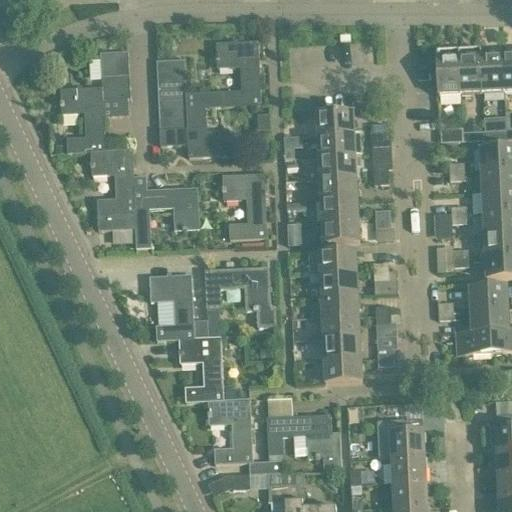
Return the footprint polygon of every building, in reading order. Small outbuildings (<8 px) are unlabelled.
[(223,96),(224,111),(261,110),(258,45),(238,46),(238,44),(234,44),(233,47),(216,47),(217,72),(240,71),(241,95),(223,96)] [(100,68),(128,67),(128,55),(100,56),(100,68)] [(511,95),(511,58),(502,59),(504,96),(511,95)] [(504,96),(502,59),(480,60),(482,97),(504,96)] [(482,97),(480,60),(459,61),(461,98),(482,97)] [(461,98),(459,61),(436,62),(438,99),(461,98)] [(157,77),(185,75),(185,64),(157,65),(157,77)] [(101,80),(129,79),(128,67),(100,68),(101,80)] [(185,75),(157,77),(158,88),(186,87),(185,75)] [(101,91),(129,90),(129,79),(101,80),(101,91)] [(158,99),(186,98),(186,87),(158,88),(158,99)] [(103,103),(127,102),(129,102),(129,90),(101,91),(81,92),(81,91),(78,91),(78,93),(60,93),(61,119),(84,118),(85,142),(67,142),(67,157),(91,157),(91,155),(105,154),(105,153),(103,120),(103,103)] [(186,98),(187,110),(188,122),(159,123),(160,149),(189,148),(189,162),(230,160),(229,135),(207,136),(206,112),(224,111),(223,96),(186,98)] [(187,110),(186,98),(158,99),(158,111),(187,110)] [(188,122),(187,110),(158,111),(159,123),(188,122)] [(317,139),(355,137),(354,115),(316,117),(317,139)] [(372,136),(387,136),(386,128),(371,129),(372,136)] [(463,146),(463,137),(463,132),(440,133),(441,147),(463,146)] [(507,144),(506,134),(484,135),(484,145),(507,144)] [(484,145),(484,135),(463,137),(463,146),(484,145)] [(387,136),(372,136),(372,146),(387,145),(387,136)] [(355,137),(317,139),(318,162),(356,160),(362,160),(361,137),(355,137)] [(482,175),(511,174),(511,151),(480,153),(482,175)] [(91,155),(91,157),(92,181),(115,180),(116,203),(97,204),(98,235),(135,233),(134,218),(135,218),(134,181),(133,152),(105,153),(105,154),(91,155)] [(319,183),(357,181),(356,160),(318,162),(319,183)] [(449,177),(464,176),(464,167),(449,168),(449,177)] [(374,180),(389,180),(388,171),(373,172),(374,180)] [(483,197),(511,195),(511,174),(482,175),(483,197)] [(464,176),(449,177),(450,185),(465,185),(464,176)] [(230,244),(267,242),(264,178),(222,180),(224,205),(246,204),(247,228),(229,229),(230,244)] [(389,180),(374,180),(374,189),(389,188),(389,180)] [(146,181),(134,181),(135,218),(134,218),(135,233),(136,256),(137,256),(137,253),(151,253),(149,214),(174,213),(175,235),(199,234),(198,192),(146,194),(146,181)] [(320,205),(358,203),(357,181),(319,183),(320,205)] [(484,219),(511,217),(511,195),(483,197),(484,219)] [(321,226),(359,225),(358,203),(320,205),(321,226)] [(452,220),(467,219),(466,210),(451,211),(452,220)] [(376,224),(391,223),(390,214),(375,215),(376,224)] [(485,240),(511,238),(511,217),(484,219),(485,240)] [(467,219),(452,220),(452,229),(467,228),(467,219)] [(391,223),(376,224),(376,232),(391,231),(391,223)] [(359,225),(321,226),(322,249),(360,248),(359,225)] [(486,262),(511,260),(511,238),(485,240),(486,262)] [(454,263),(469,262),(468,254),(453,255),(454,263)] [(320,280),(358,278),(357,255),(309,257),(310,280),(320,280)] [(511,260),(486,262),(487,284),(511,282),(511,260)] [(469,262),(454,263),(454,272),(469,271),(469,262)] [(389,276),(388,267),(373,268),(374,277),(389,276)] [(271,313),(269,272),(205,275),(207,313),(222,312),(221,294),(244,293),(246,316),(257,315),(258,332),(276,331),(276,312),(271,313)] [(389,276),(374,277),(374,285),(396,284),(396,276),(389,276)] [(358,278),(320,280),(321,301),(358,299),(358,278)] [(195,343),(195,342),(192,280),(172,281),(171,279),(167,279),(167,281),(150,282),(151,307),(174,306),(175,330),(156,330),(157,345),(179,344),(195,343)] [(471,314),(508,312),(507,291),(470,292),(471,314)] [(322,322),(359,321),(358,299),(321,301),(322,322)] [(376,320),(391,319),(390,310),(376,311),(376,320)] [(508,312),(471,314),(472,335),(491,334),(509,334),(508,312)] [(454,314),(439,315),(439,325),(454,324),(454,314)] [(391,319),(376,320),(376,328),(391,328),(391,319)] [(322,344),(360,342),(359,321),(322,322),(322,344)] [(491,334),(492,358),(511,356),(511,333),(509,334),(491,334)] [(491,334),(472,335),(456,336),(457,359),(492,358),(491,334)] [(223,405),(223,404),(221,341),(195,342),(195,343),(179,344),(180,368),(203,367),(204,391),(185,392),(186,407),(208,406),(208,405),(223,405)] [(323,365),(361,363),(360,342),(322,344),(323,365)] [(398,353),(377,354),(378,363),(393,362),(393,361),(398,361),(398,353)] [(393,362),(378,363),(378,371),(393,370),(393,362)] [(361,363),(323,365),(324,387),(362,386),(361,363)] [(223,405),(208,405),(208,406),(209,430),(232,429),(233,453),(214,454),(215,468),(249,467),(249,478),(253,478),(268,477),(284,477),(283,465),(253,466),(250,403),(223,404),(223,405)] [(331,437),(331,419),(267,422),(268,460),(284,459),(283,440),(307,439),(308,462),(324,461),(325,475),(341,475),(340,436),(331,437)] [(497,432),(490,432),(491,448),(497,448),(497,458),(511,456),(511,419),(497,420),(497,432)] [(395,437),(390,437),(391,456),(391,463),(425,461),(423,435),(422,423),(394,425),(395,437)] [(511,456),(497,458),(498,476),(498,482),(511,481),(511,456)] [(425,461),(391,463),(392,488),(426,486),(425,461)] [(350,490),(351,490),(361,490),(360,473),(350,474),(350,490)] [(284,477),(268,477),(269,490),(269,507),(273,507),(273,511),(335,511),(336,511),(303,511),(302,504),(306,504),(304,478),(283,479),(284,477)] [(250,493),(249,478),(232,479),(233,494),(250,493)] [(511,481),(498,482),(499,504),(499,507),(511,506),(511,481)] [(426,486),(392,488),(393,511),(398,511),(427,511),(426,486)] [(351,511),(362,511),(361,498),(351,498),(351,511)]
